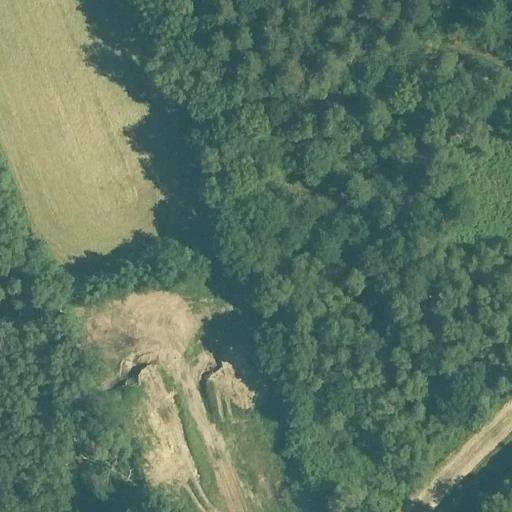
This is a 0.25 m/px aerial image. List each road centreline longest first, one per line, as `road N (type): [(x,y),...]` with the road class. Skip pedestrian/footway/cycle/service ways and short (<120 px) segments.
road 1 (track): [(475,448),(426,325),(410,256),(432,67)]
road 2 (track): [(170,0),(200,76),(217,97),(236,103),(301,103),(432,67)]
